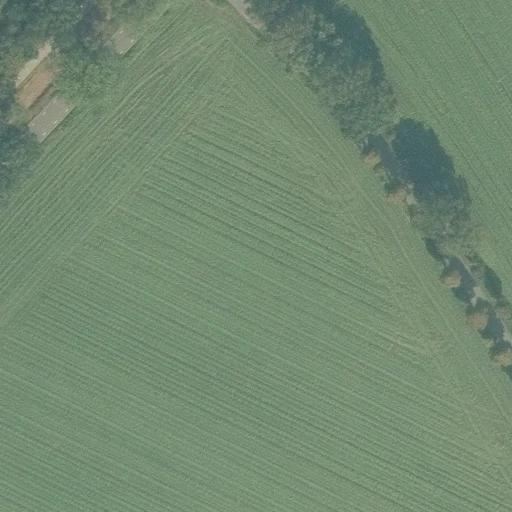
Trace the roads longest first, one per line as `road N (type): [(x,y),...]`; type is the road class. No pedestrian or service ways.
road 1 (unclassified): [(511,354),(383,156),(332,90),(242,0)]
road 2 (tertiary): [(0,170),(162,0)]
